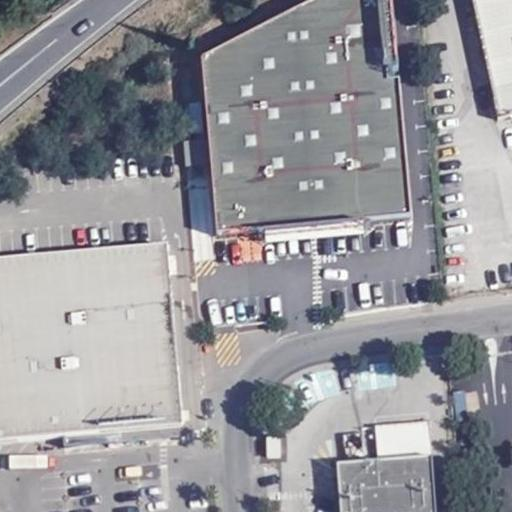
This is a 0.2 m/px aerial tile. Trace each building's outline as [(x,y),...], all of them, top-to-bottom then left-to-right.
[(217,237),(411,220),(399,82),(389,84),(380,0),(318,0),(201,60),(217,237)] [(511,0),(471,0),(498,120),(511,117),(511,0)] [(396,26),(389,26),(391,69),(399,68),(396,26)] [(186,423),(173,243),(0,258),(0,432),(4,438),(186,423)] [(378,462),(336,465),(339,511),(436,511),(429,423),(375,427),(378,462)]
